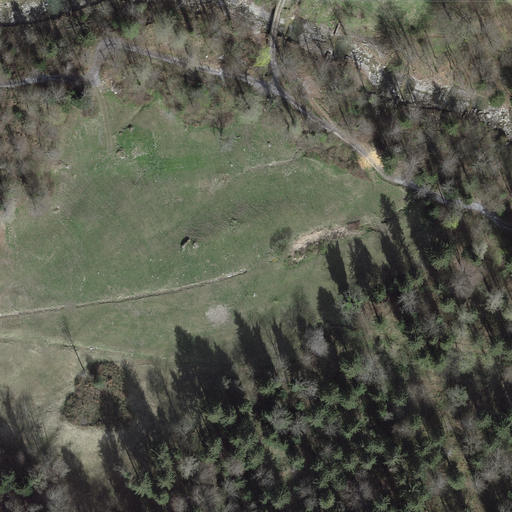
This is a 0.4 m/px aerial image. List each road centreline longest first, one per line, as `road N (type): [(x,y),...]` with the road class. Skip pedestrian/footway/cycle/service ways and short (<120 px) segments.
road 1 (track): [(511,228),(386,175),(272,89),(144,51),(107,46),(85,83),(0,83)]
road 2 (track): [(335,132),(273,57),(281,0)]
